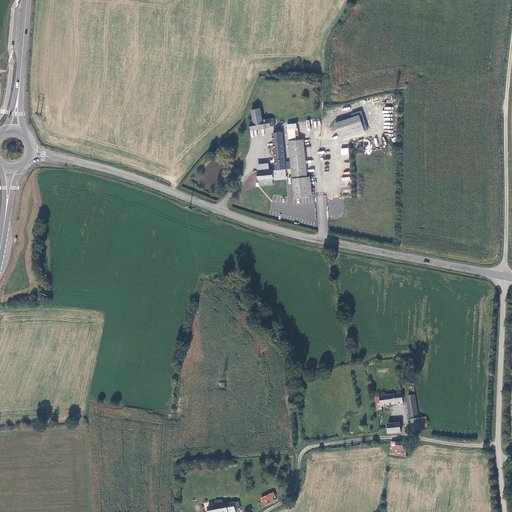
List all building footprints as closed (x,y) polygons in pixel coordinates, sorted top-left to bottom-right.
[(260,108),(251,109),(254,121),(249,122),(250,130),(272,127),(272,126),(275,126),(274,119),(271,119),(263,120),(260,108)] [(363,127),(359,116),(335,124),(339,135),(363,127)] [(293,182),(307,181),(304,140),(297,141),(295,129),(288,129),(289,141),(293,182)] [(285,174),(281,132),(273,133),(277,175),(285,174)] [(273,180),(277,180),(277,175),(273,175),(272,170),(258,171),(258,180),(259,180),(272,179),(273,180)] [(309,197),(307,181),(293,182),(294,198),(309,197)] [(403,403),(402,393),(376,397),(377,404),(381,404),(381,406),(403,403)] [(419,417),(415,395),(408,396),(409,401),(407,401),(412,432),(421,430),(419,417)] [(419,417),(421,430),(428,429),(426,416),(419,417)] [(389,434),(401,432),(399,419),(393,420),(394,424),(388,425),(389,434)] [(407,451),(408,443),(396,442),(395,450),(407,451)] [(263,506),(276,498),(273,492),(259,499),(263,506)] [(238,510),(237,503),(221,506),(221,503),(215,504),(216,507),(206,509),(206,511),(234,511),(238,510)]
